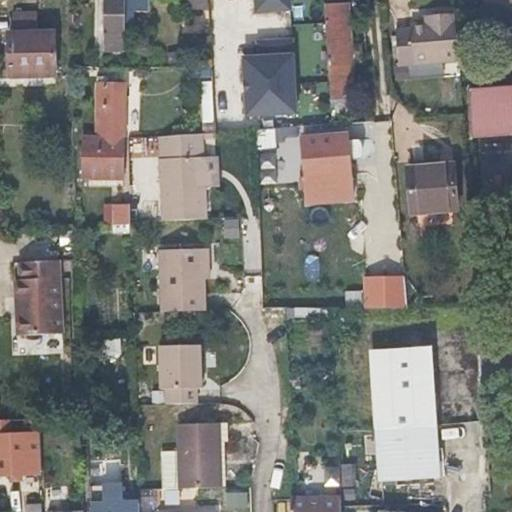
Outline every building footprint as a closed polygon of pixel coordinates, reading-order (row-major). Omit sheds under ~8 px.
[(100,0),(100,47),(109,47),(118,46),(118,0),(100,0)] [(511,6),(511,0),(482,0),(484,9),(511,6)] [(345,59),(350,59),(354,59),(353,48),(345,49),(341,2),(322,2),(328,98),(347,96),(345,59)] [(10,31),(9,31),(8,31),(8,73),(51,72),(51,30),(34,30),(33,11),(10,11),(10,31)] [(457,59),(456,13),(433,15),(434,22),(424,23),(408,24),(409,28),(393,30),(396,64),(457,59)] [(294,54),(243,57),(247,118),(298,115),(294,54)] [(98,138),(93,138),(81,139),(81,178),(123,178),(122,83),(99,83),(98,138)] [(511,136),(511,85),(464,89),(467,139),(511,136)] [(275,129),(258,129),(259,146),(276,145),(275,129)] [(301,178),(323,177),(346,175),(344,134),(298,136),(301,178)] [(202,216),(201,185),(200,154),(157,156),(159,218),(202,216)] [(451,210),(450,187),(448,163),(429,165),(429,172),(402,173),(405,213),(451,210)] [(110,222),(118,222),(126,221),(125,201),(109,201),(110,222)] [(225,219),(226,238),(243,237),(242,218),(225,219)] [(200,309),(199,275),(199,246),(156,247),(157,310),(200,309)] [(60,332),(56,259),(16,262),(17,279),(12,279),(15,335),(60,332)] [(366,308),(408,307),(407,274),(365,275),(366,308)] [(511,334),(474,337),(478,386),(511,383),(511,334)] [(196,389),(196,368),(196,347),(156,348),(156,391),(161,391),(161,405),(192,405),(192,390),(196,389)] [(383,480),(439,476),(430,349),(373,353),(383,480)] [(0,419),(0,474),(9,474),(7,419),(0,419)] [(20,419),(21,445),(22,471),(38,470),(35,419),(20,419)] [(217,489),(216,457),(215,425),(174,425),(176,490),(217,489)] [(333,458),(335,487),(357,485),(355,456),(333,458)] [(134,511),(134,503),(120,503),(119,485),(101,486),(102,504),(88,505),(88,511),(134,511)] [(334,511),(334,498),(293,500),(285,500),(285,511),(334,511)]
